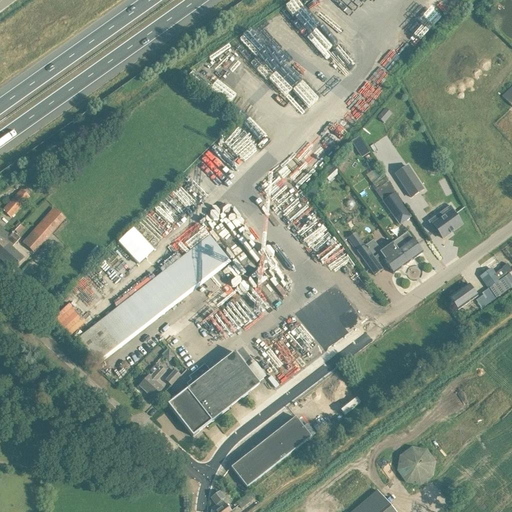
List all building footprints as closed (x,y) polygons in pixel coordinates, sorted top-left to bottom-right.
[(245,30),(229,44),(247,64),(262,50),(245,30)] [(275,71),(264,81),(281,99),(285,95),(302,113),(320,97),(305,82),(297,74),(293,78),(297,82),(291,88),(275,71)] [(511,86),(502,97),(511,106),(511,86)] [(386,109),(378,118),(384,123),(391,114),(386,109)] [(241,119),(217,142),(236,162),(260,139),(241,119)] [(410,121),(401,126),(406,135),(415,129),(410,121)] [(357,141),(356,141),(364,154),(368,151),(360,139),(357,141)] [(84,143),(79,149),(85,154),(90,148),(84,143)] [(330,165),(321,174),(329,182),(339,173),(330,165)] [(407,165),(395,173),(410,196),(422,189),(407,165)] [(39,172),(28,184),(34,190),(45,177),(39,172)] [(382,176),(372,183),(376,190),(388,182),(384,175),(382,176)] [(376,190),(375,191),(390,215),(404,205),(392,188),(388,182),(376,190)] [(21,189),(2,210),(11,218),(30,197),(21,189)] [(450,206),(428,222),(435,232),(437,231),(443,239),(450,234),(451,234),(453,232),(453,233),(454,232),(453,231),(462,225),(455,216),(457,215),(450,206)] [(54,208),(23,241),(24,243),(35,253),(53,233),(65,220),(66,219),(54,208)] [(0,247),(11,235),(0,225),(0,247)] [(20,225),(15,230),(19,234),(24,228),(20,225)] [(0,259),(13,271),(19,263),(24,258),(12,248),(20,239),(13,233),(11,235),(0,247),(0,259)] [(73,338),(93,365),(229,265),(208,237),(73,338)] [(401,238),(393,243),(394,244),(408,264),(423,253),(417,245),(413,239),(412,239),(405,244),(401,238)] [(365,245),(357,252),(374,276),(383,270),(373,255),(380,250),(373,241),(366,246),(365,245)] [(392,246),(379,255),(387,266),(393,274),(408,264),(394,244),(392,246)] [(96,246),(91,252),(97,258),(103,252),(96,246)] [(511,282),(506,274),(498,280),(491,269),(480,277),(492,293),(478,303),(481,308),(511,286),(511,282)] [(477,297),(469,285),(449,298),(458,311),(477,297)] [(169,351),(163,357),(168,363),(175,357),(169,351)] [(193,437),(259,385),(234,353),(210,372),(204,365),(189,377),(191,380),(187,384),(190,388),(176,399),(174,396),(171,399),(173,401),(168,405),(193,437)] [(413,365),(419,361),(416,357),(410,361),(413,365)] [(154,398),(161,391),(163,388),(156,382),(165,372),(156,364),(150,371),(153,374),(151,377),(149,376),(139,386),(145,392),(146,391),(154,398)] [(174,371),(166,380),(171,386),(180,376),(174,371)] [(54,392),(43,420),(56,425),(68,398),(54,392)] [(295,418),(231,468),(246,488),(311,438),(295,418)] [(396,471),(406,484),(420,486),(432,477),(435,462),(426,450),(411,447),(399,457),(396,471)] [(211,509),(211,511),(236,511),(238,511),(223,490),(215,495),(220,502),(211,509)] [(394,511),(377,491),(351,511),(394,511)] [(242,511),(245,511),(258,503),(250,492),(236,502),(242,511)]
